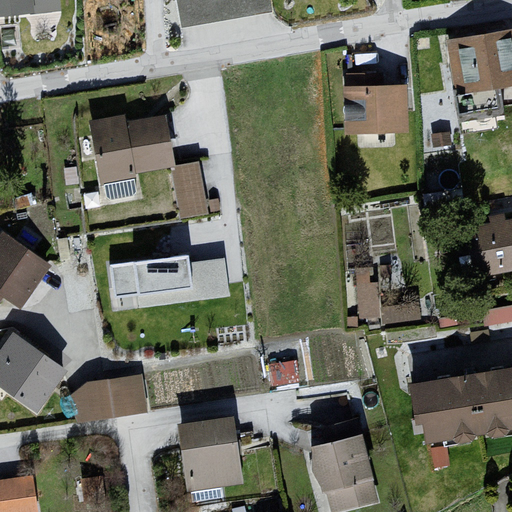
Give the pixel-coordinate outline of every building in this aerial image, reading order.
[(56,0),(0,0),(0,18),(58,15),(56,0)] [(176,0),(181,28),(273,12),(271,0),(176,0)] [(511,31),(436,42),(446,95),(511,86),(511,31)] [(402,86),(335,89),(336,134),(401,134),(402,86)] [(157,116),(85,129),(94,180),(167,168),(157,116)] [(180,213),(208,208),(200,156),(172,160),(180,213)] [(511,218),(458,231),(467,281),(511,270),(511,218)] [(43,266),(0,237),(0,307),(10,314),(43,266)] [(189,254),(110,265),(115,297),(139,294),(141,308),(230,296),(225,258),(190,262),(189,254)] [(374,309),(373,271),(358,272),(360,310),(374,309)] [(488,316),(511,313),(511,301),(487,303),(488,316)] [(61,375),(5,337),(0,344),(0,394),(32,417),(61,375)] [(511,371),(400,385),(408,447),(511,434),(511,371)] [(80,387),(63,401),(72,425),(142,416),(136,380),(80,387)] [(226,418),(172,426),(182,495),(236,487),(226,418)] [(355,437),(302,450),(317,511),(340,511),(372,504),(355,437)] [(0,511),(30,511),(27,478),(0,481),(0,511)]
